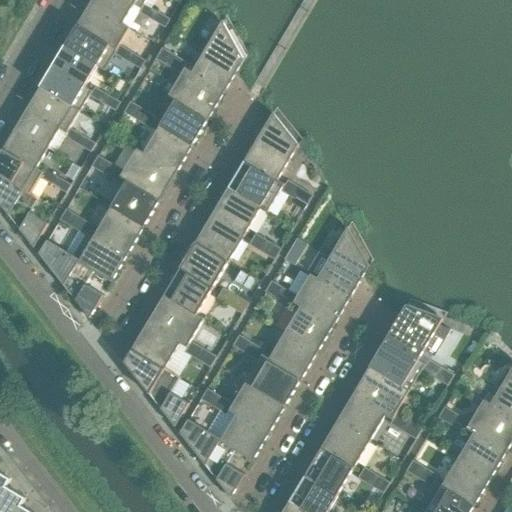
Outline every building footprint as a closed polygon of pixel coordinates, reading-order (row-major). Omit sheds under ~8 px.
[(135,6),(125,0),(93,0),(90,6),(123,26),(124,24),(135,6)] [(145,4),(147,0),(125,0),(135,6),(142,10),(145,4)] [(160,13),(145,4),(142,10),(140,13),(151,20),(153,15),(158,18),(160,13)] [(118,50),(121,45),(130,29),(131,28),(124,24),(123,26),(90,6),(78,26),(118,50)] [(171,20),(160,13),(158,18),(153,15),(151,20),(166,28),(171,20)] [(225,94),(245,60),(224,22),(193,72),(192,74),(225,94)] [(118,50),(78,26),(65,47),(98,67),(97,69),(104,72),(115,54),(118,50)] [(133,59),(136,54),(121,45),(118,50),(115,54),(126,61),(129,56),(133,59)] [(86,87),(97,69),(98,67),(65,47),(53,68),(86,87)] [(178,57),(163,48),(157,59),(167,66),(171,60),(175,63),(178,57)] [(141,69),(146,61),(136,54),(133,59),(129,56),(126,61),(141,69)] [(186,68),(189,64),(178,57),(175,63),(171,60),(167,66),(182,75),(186,68)] [(93,92),(86,87),(53,68),(41,88),(81,111),(90,96),(93,92)] [(225,94),(192,74),(193,72),(186,68),(182,75),(169,97),(176,101),(209,120),(225,94)] [(96,87),(93,92),(90,96),(101,102),(104,98),(108,100),(111,96),(96,87)] [(68,134),(71,128),(81,112),(81,111),(41,88),(28,109),(61,129),(61,130),(68,134)] [(116,111),(122,103),(111,96),(108,100),(104,98),(101,102),(116,111)] [(193,147),(209,120),(176,101),(160,127),(193,147)] [(143,116),(146,111),(131,102),(125,113),(136,119),(139,114),(143,116)] [(61,130),(61,129),(28,109),(16,130),(49,149),(61,130)] [(150,128),(157,117),(146,111),(143,116),(139,114),(136,119),(150,128)] [(278,182),(278,181),(300,145),(274,113),(245,163),(278,182)] [(177,174),(193,147),(160,127),(145,154),(177,174)] [(71,128),(68,134),(66,137),(77,144),(79,139),(83,142),(86,137),(71,128)] [(37,169),(49,149),(16,130),(4,150),(37,170),(37,169)] [(92,153),(97,144),(86,137),(83,142),(79,139),(77,144),(92,153)] [(44,173),(37,169),(37,170),(4,150),(0,156),(0,175),(31,195),(32,193),(41,178),(44,173)] [(177,174),(145,154),(138,150),(125,171),(121,178),(128,182),(128,181),(161,201),(177,174)] [(114,165),(99,156),(92,167),(103,173),(107,168),(111,170),(114,165)] [(281,191),(285,185),(278,181),(278,182),(245,163),(229,189),(262,209),(261,210),(268,214),(281,191)] [(125,171),(114,165),(111,170),(107,168),(103,173),(118,182),(121,178),(125,171)] [(46,170),(44,173),(41,178),(52,185),(55,180),(59,183),(61,178),(46,170)] [(31,214),(40,200),(41,199),(32,193),(31,195),(0,175),(0,203),(35,248),(49,224),(31,214)] [(72,185),(61,178),(59,183),(55,180),(52,185),(67,194),(72,185)] [(300,195),(303,189),(288,180),(285,185),(281,191),(293,198),(296,193),(300,195)] [(145,227),(161,201),(128,181),(128,182),(125,187),(112,208),(145,227)] [(246,236),(261,210),(262,209),(229,189),(213,216),(246,236)] [(308,207),(314,196),(303,189),(300,195),(296,193),(293,198),(308,207)] [(129,254),(145,227),(112,208),(97,235),(129,254)] [(79,224),(82,218),(67,209),(60,220),(71,227),(75,221),(79,224)] [(230,263),(246,236),(213,216),(197,243),(230,263)] [(86,236),(90,230),(93,225),(82,218),(79,224),(75,221),(71,227),(86,236)] [(366,273),(371,266),(349,227),(344,234),(319,278),(317,280),(350,300),(366,273)] [(129,254),(97,235),(90,230),(86,236),(74,256),(96,270),(95,272),(113,282),(129,254)] [(268,248),(271,243),(256,234),(250,245),(261,251),(264,246),(268,248)] [(87,285),(95,272),(96,270),(74,256),(48,240),(40,254),(91,318),(105,295),(87,285)] [(214,290),(230,263),(197,243),(181,270),(214,290)] [(275,260),(282,249),(271,243),(268,248),(264,246),(261,251),(275,260)] [(198,316),(214,290),(181,270),(165,296),(198,316)] [(334,326),(350,300),(317,280),(319,278),(312,274),(298,296),(294,303),(301,307),(334,326)] [(284,295),(287,290),(272,281),(266,292),(277,299),(280,293),(284,295)] [(239,297),(224,288),(217,299),(228,306),(231,300),(235,303),(239,297)] [(294,303),(298,296),(287,290),(284,295),(280,293),(277,299),(292,308),(294,303)] [(192,342),(205,320),(198,316),(165,296),(149,323),(182,343),(183,341),(190,345),(192,342)] [(243,314),(250,303),(239,297),(235,303),(231,300),(228,306),(243,314)] [(419,361),(440,326),(444,319),(408,305),(386,342),(419,361)] [(318,353),(334,326),(301,307),(286,333),(318,353)] [(166,370),(168,366),(182,343),(149,323),(133,350),(166,370)] [(302,380),(318,353),(286,333),(270,359),(269,360),(302,380)] [(252,350),(255,344),(240,335),(233,346),(244,353),(247,347),(252,350)] [(207,351),(192,342),(190,345),(185,353),(196,359),(200,354),(204,356),(207,351)] [(403,388),(419,361),(386,342),(370,369),(403,388)] [(259,362),(263,355),(266,351),(255,344),(252,350),(247,347),(244,353),(259,362)] [(172,393),(184,375),(168,366),(166,370),(133,350),(125,363),(176,427),(190,404),(172,393)] [(211,368),(218,357),(207,351),(204,356),(200,354),(196,359),(211,368)] [(302,380),(269,360),(270,359),(263,355),(259,362),(247,383),(286,407),(302,380)] [(444,369),(429,360),(423,371),(434,377),(437,372),(441,374),(444,369)] [(397,413),(409,394),(402,390),(403,388),(370,369),(354,395),(387,416),(393,420),(397,413)] [(449,386),(455,375),(444,369),(441,374),(437,372),(434,377),(449,386)] [(511,418),(511,369),(492,404),(491,406),(511,418)] [(489,392),(463,377),(458,386),(484,401),(485,400),(489,392)] [(270,434),(286,407),(247,383),(234,404),(230,411),(237,415),(238,414),(270,434)] [(223,398),(208,389),(201,400),(212,406),(215,401),(220,403),(223,398)] [(387,416),(354,395),(338,422),(371,442),(387,416)] [(227,415),(230,411),(234,404),(223,398),(220,403),(215,401),(212,406),(227,415)] [(511,444),(511,418),(491,406),(492,404),(485,400),(484,401),(471,422),(467,429),(474,433),(475,432),(508,452),(511,444)] [(457,421),(460,416),(445,407),(439,418),(450,424),(453,419),(457,421)] [(412,422),(397,413),(393,420),(391,424),(402,431),(405,425),(409,428),(412,422)] [(254,462),(270,434),(238,414),(237,415),(222,439),(222,441),(237,450),(236,451),(254,462)] [(465,433),(467,429),(471,422),(460,416),(457,421),(453,419),(450,424),(465,433)] [(228,464),(236,451),(237,450),(222,441),(222,439),(189,420),(181,434),(232,498),(246,475),(228,464)] [(371,442),(338,422),(322,449),(355,469),(371,442)] [(416,440),(423,429),(412,422),(409,428),(405,425),(402,431),(416,440)] [(492,479),(508,452),(475,432),(474,433),(459,459),(492,479)] [(355,469),(322,449),(306,476),(339,495),(355,469)] [(476,506),(492,479),(459,459),(442,486),(476,506)] [(428,469),(413,460),(407,471),(418,478),(421,472),(425,475),(428,469)] [(380,476),(365,467),(358,478),(369,485),(373,479),(377,482),(380,476)] [(433,487),(435,482),(439,476),(428,469),(425,475),(421,472),(418,478),(433,487)] [(0,496),(6,486),(7,487),(12,479),(0,472),(0,496)] [(328,511),(339,495),(306,476),(290,503),(305,511),(328,511)] [(384,494),(391,483),(380,476),(377,482),(373,479),(369,485),(384,494)] [(471,511),(476,506),(442,486),(435,482),(433,487),(420,508),(427,511),(471,511)] [(17,511),(21,505),(22,506),(27,498),(7,487),(6,486),(0,496),(0,511),(17,511)] [(305,511),(290,503),(284,511),(305,511)]
